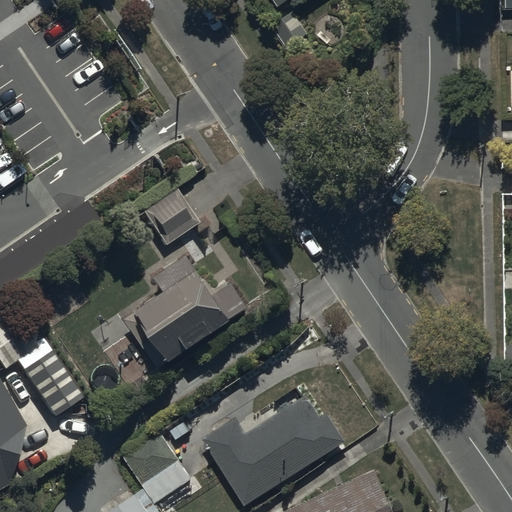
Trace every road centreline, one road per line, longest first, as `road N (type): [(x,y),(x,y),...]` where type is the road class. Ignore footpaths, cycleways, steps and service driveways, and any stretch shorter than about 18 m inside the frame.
road 1 (residential): [(335,233),(511,502)]
road 2 (residential): [(175,0),(335,233)]
road 3 (residential): [(429,0),(430,75),(407,165),(387,193),(335,233)]
